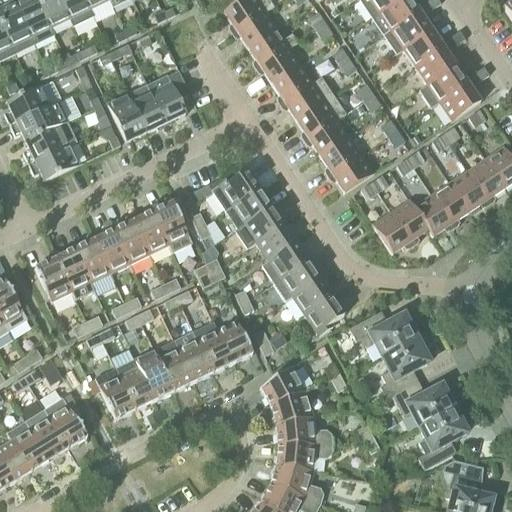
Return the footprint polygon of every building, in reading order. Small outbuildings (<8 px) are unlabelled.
[(34,49),(10,0),(0,4),(0,7),(2,12),(0,12),(0,27),(14,58),(34,49)] [(53,39),(50,32),(34,0),(26,0),(25,1),(24,0),(10,0),(34,49),(53,39)] [(69,22),(58,0),(34,0),(50,32),(69,22)] [(92,21),(89,13),(82,0),(58,0),(69,22),(73,30),(92,21)] [(108,4),(106,0),(82,0),(89,13),(108,4)] [(132,3),(130,0),(106,0),(108,4),(112,12),(132,3)] [(264,15),(273,10),(266,0),(247,0),(223,16),(232,30),(227,33),(230,38),(264,15)] [(365,0),(359,4),(371,22),(403,0),(365,0)] [(403,0),(371,22),(383,40),(419,16),(416,12),(408,0),(403,0)] [(434,0),(425,6),(430,14),(440,7),(434,0)] [(511,2),(502,10),(511,25),(511,2)] [(395,58),(402,53),(431,34),(421,20),(430,14),(425,6),(416,12),(419,16),(383,40),(395,58)] [(171,12),(162,16),(166,23),(174,19),(171,12)] [(247,52),(276,33),(264,15),(230,38),(234,43),(239,40),(247,52)] [(166,23),(162,16),(153,20),(157,28),(166,23)] [(311,25),(316,33),(327,26),(321,18),(311,25)] [(332,34),(327,26),(316,33),(321,41),(332,34)] [(0,64),(14,58),(0,27),(0,64)] [(132,30),(123,35),(126,42),(135,38),(132,30)] [(297,46),(291,37),(282,42),(276,33),(247,53),(256,66),(251,69),(255,74),(288,51),(297,46)] [(402,53),(414,71),(443,52),(440,48),(431,34),(402,53)] [(126,42),(123,35),(114,39),(118,46),(126,42)] [(459,36),(449,42),(455,50),(464,43),(459,36)] [(147,39),(138,43),(141,51),(150,46),(147,39)] [(414,71),(426,89),(455,69),(446,56),(455,50),(449,42),(440,48),(443,52),(414,71)] [(93,49),(84,53),(88,61),(96,56),(93,49)] [(271,89),(300,69),(288,51),(255,74),(258,79),(262,76),(271,89)] [(88,61),(84,53),(75,57),(79,65),(88,61)] [(107,58),(111,65),(116,77),(130,71),(127,63),(120,62),(116,54),(107,58)] [(336,63),(341,71),(352,63),(347,55),(336,63)] [(111,65),(107,58),(98,62),(102,69),(111,65)] [(347,79),(358,72),(352,63),(341,71),(347,79)] [(54,68),(45,72),(48,79),(57,75),(54,68)] [(278,109),(312,87),(300,69),(271,89),(280,102),(275,105),(278,109)] [(86,79),(82,70),(74,74),(79,83),(86,79)] [(467,87),(465,84),(455,70),(419,94),(431,112),(438,107),(467,87)] [(473,78),(479,86),(488,79),(483,71),(473,78)] [(48,79),(45,72),(36,76),(40,84),(48,79)] [(166,79),(146,89),(165,128),(185,118),(178,104),(189,99),(178,75),(167,80),(166,79)] [(465,84),(467,87),(438,107),(451,126),(479,106),(470,92),(479,86),(473,78),(465,84)] [(333,100),(321,82),(279,110),(282,115),(286,112),(295,125),(333,100)] [(15,87),(5,91),(9,98),(18,94),(15,87)] [(146,89),(126,98),(145,137),(165,128),(146,89)] [(5,107),(9,115),(3,119),(9,130),(50,110),(40,90),(5,107)] [(365,106),(376,98),(370,90),(359,98),(365,106)] [(125,147),(145,137),(126,98),(106,108),(125,147)] [(370,114),(381,107),(376,98),(365,106),(370,114)] [(333,100),(295,125),(304,138),(299,141),(303,146),(336,123),(345,118),(333,100)] [(68,101),(50,110),(9,130),(14,141),(20,138),(24,146),(67,126),(78,121),(68,101)] [(89,104),(93,113),(100,110),(96,101),(89,104)] [(100,110),(93,113),(97,122),(105,119),(100,110)] [(484,124),(478,114),(467,122),(473,131),(484,124)] [(319,161),(348,141),(336,123),(303,146),(306,151),(310,148),(319,161)] [(382,131),(388,139),(398,132),(393,124),(382,131)] [(67,126),(24,146),(28,154),(22,157),(27,169),(68,149),(76,145),(67,126)] [(460,141),(454,131),(443,138),(450,148),(460,141)] [(393,148),(404,141),(398,132),(388,139),(393,148)] [(439,155),(450,148),(443,138),(433,145),(439,155)] [(416,139),(410,144),(415,150),(421,146),(416,139)] [(119,150),(115,140),(108,144),(112,153),(119,150)] [(326,182),(361,160),(348,141),(319,161),(328,174),(323,177),(326,182)] [(68,149),(27,169),(33,180),(39,177),(43,186),(78,169),(68,149)] [(511,165),(503,151),(484,163),(504,193),(511,187),(511,165)] [(424,165),(418,156),(407,163),(414,173),(424,165)] [(373,178),(361,160),(326,182),(330,187),(334,184),(343,197),(373,178)] [(404,180),(414,173),(407,163),(397,170),(404,180)] [(466,176),(488,209),(494,206),(491,201),(504,193),(484,163),(466,176)] [(211,194),(225,215),(258,193),(246,175),(233,183),(231,180),(211,194)] [(488,209),(466,176),(449,187),(468,216),(481,208),(484,213),(488,209)] [(387,189),(381,180),(371,187),(377,196),(387,189)] [(377,196),(371,187),(360,194),(366,204),(377,196)] [(468,216),(449,187),(430,199),(453,233),(458,230),(455,225),(468,216)] [(258,193),(225,216),(237,234),(270,211),(258,193)] [(453,233),(430,199),(413,211),(428,234),(432,241),(445,232),(448,237),(453,233)] [(163,210),(151,216),(161,236),(168,250),(171,257),(191,248),(171,206),(168,200),(163,203),(164,206),(163,210)] [(428,234),(413,211),(408,204),(390,217),(412,251),(417,247),(414,243),(428,234)] [(237,234),(234,235),(247,253),(282,229),(270,211),(237,234)] [(168,250),(161,236),(151,216),(140,221),(135,219),(134,217),(129,219),(148,260),(168,250)] [(190,222),(195,233),(204,228),(199,217),(190,222)] [(412,251),(390,217),(371,229),(391,258),(404,249),(407,254),(412,251)] [(148,260),(129,219),(124,222),(125,224),(124,228),(112,234),(129,269),(148,260)] [(204,228),(195,233),(200,244),(210,239),(204,228)] [(255,247),(267,265),(295,247),(282,229),(255,247)] [(129,269),(112,234),(101,240),(96,238),(95,235),(90,238),(109,278),(129,269)] [(109,278),(90,238),(85,240),(86,243),(85,247),(73,253),(90,288),(109,278)] [(261,270),(273,287),(307,265),(295,247),(267,265),(261,270)] [(93,295),(90,288),(73,253),(62,258),(58,257),(56,254),(51,257),(70,297),(74,304),(93,295)] [(70,297),(51,257),(46,259),(47,261),(46,266),(34,272),(50,306),(70,297)] [(205,268),(210,277),(220,273),(215,263),(205,268)] [(285,306),(291,301),(319,283),(307,265),(273,287),(285,306)] [(210,277),(205,268),(193,274),(197,283),(210,277)] [(220,273),(210,277),(214,286),(224,282),(220,273)] [(210,277),(197,283),(202,292),(214,286),(210,277)] [(175,283),(162,289),(167,298),(179,292),(175,283)] [(291,301),(303,319),(331,301),(319,283),(291,301)] [(0,322),(3,328),(22,317),(2,284),(0,285),(0,322)] [(167,298),(162,289),(150,295),(154,304),(167,298)] [(234,299),(239,309),(248,304),(243,294),(234,299)] [(187,295),(175,301),(180,310),(192,304),(187,295)] [(136,301),(123,307),(128,316),(140,310),(136,301)] [(180,310),(175,301),(163,306),(167,316),(180,310)] [(331,301),(303,319),(318,340),(332,331),(330,328),(343,319),(331,301)] [(248,304),(239,309),(243,319),(253,314),(248,304)] [(128,316),(123,307),(111,313),(115,322),(128,316)] [(148,313),(136,319),(141,328),(153,323),(148,313)] [(373,347),(380,361),(416,342),(412,336),(416,334),(408,320),(405,322),(403,319),(382,330),(376,318),(348,333),(355,346),(360,343),(365,351),(373,347)] [(141,328),(136,319),(124,325),(128,334),(141,328)] [(97,320),(84,326),(89,335),(101,329),(97,320)] [(0,340),(8,336),(3,328),(0,322),(0,340)] [(235,324),(215,333),(231,368),(251,359),(235,324)] [(89,335),(84,326),(72,332),(76,341),(89,335)] [(231,368),(215,333),(212,327),(192,337),(195,343),(212,377),(231,368)] [(109,332),(97,338),(102,347),(114,341),(109,332)] [(253,338),(258,349),(267,345),(262,334),(253,338)] [(280,336),(268,344),(275,354),(286,346),(280,336)] [(212,377),(195,343),(192,337),(173,346),(176,352),(192,387),(212,377)] [(102,347),(97,338),(85,344),(89,353),(102,347)] [(386,404),(391,401),(414,389),(407,377),(428,366),(427,363),(431,361),(423,347),(419,349),(416,342),(380,361),(388,375),(380,379),(385,388),(379,391),(386,404)] [(273,356),(267,345),(258,349),(263,360),(273,356)] [(192,387),(176,352),(173,346),(154,356),(156,361),(173,396),(192,387)] [(24,361),(29,370),(41,362),(36,354),(24,361)] [(173,396),(156,361),(154,356),(134,365),(137,371),(153,405),(173,396)] [(29,370),(24,361),(12,368),(17,377),(29,370)] [(153,405),(137,371),(134,365),(114,374),(117,380),(134,415),(153,405)] [(323,372),(330,384),(339,379),(333,367),(323,372)] [(259,392),(269,410),(305,395),(291,370),(259,392)] [(34,374),(22,381),(28,390),(39,383),(34,374)] [(134,415),(117,380),(114,374),(94,383),(114,424),(134,415)] [(339,379),(330,384),(337,397),(346,392),(339,379)] [(28,390),(22,381),(11,388),(16,397),(28,390)] [(410,418),(418,432),(453,413),(450,406),(454,404),(446,390),(442,392),(441,389),(420,400),(414,389),(391,401),(403,422),(410,418)] [(269,410),(275,429),(313,421),(305,395),(269,410)] [(47,421),(67,453),(86,442),(62,403),(43,415),(47,421)] [(453,413),(418,432),(430,454),(417,462),(423,474),(451,460),(445,448),(466,437),(464,434),(468,432),(461,418),(457,420),(453,413)] [(25,426),(48,465),(67,453),(47,421),(43,415),(25,426)] [(275,429),(277,448),(332,448),(330,438),(325,434),(314,435),(313,421),(275,429)] [(10,443),(30,476),(48,465),(25,426),(7,438),(10,443)] [(356,434),(363,446),(372,441),(365,429),(356,434)] [(372,441),(363,446),(370,458),(379,454),(372,441)] [(0,449),(0,468),(12,488),(30,476),(10,443),(0,449)] [(277,448),(275,468),(313,476),(314,462),(325,463),(330,459),(332,448),(277,448)] [(450,503),(447,511),(493,511),(495,506),(491,505),(492,502),(469,496),(472,483),(468,482),(471,469),(453,465),(450,478),(441,475),(438,489),(444,491),(442,501),(450,503)] [(0,494),(12,488),(0,468),(0,494)] [(269,487),(320,508),(323,499),(319,492),(309,489),(313,476),(275,468),(269,487)] [(269,487),(260,505),(270,511),(317,511),(320,508),(269,487)]
